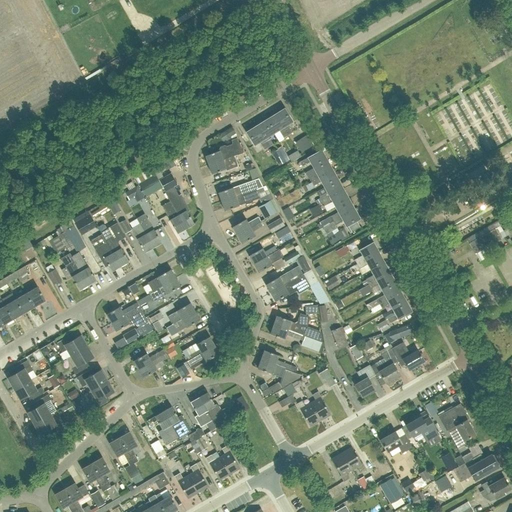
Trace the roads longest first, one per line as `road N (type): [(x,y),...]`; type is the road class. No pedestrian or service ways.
road 1 (tertiary): [(471,356),(311,69)]
road 2 (residential): [(213,228),(192,166),(199,141),(311,69)]
road 3 (residential): [(290,458),(471,356)]
road 4 (residential): [(240,374),(259,314),(213,228)]
road 5 (residential): [(81,305),(213,228)]
road 6 (unclassified): [(311,69),(427,0)]
